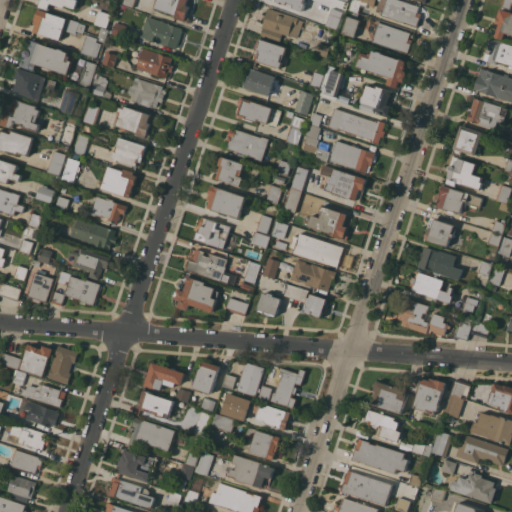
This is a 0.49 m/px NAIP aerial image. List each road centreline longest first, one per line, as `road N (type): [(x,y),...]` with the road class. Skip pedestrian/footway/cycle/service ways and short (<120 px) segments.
road 1 (residential): [(238,0),(68,511)]
road 2 (residential): [(464,0),(299,511)]
road 3 (residential): [(511,364),(0,323)]
